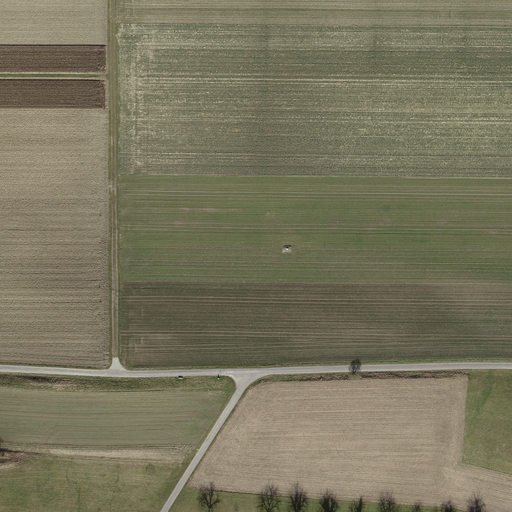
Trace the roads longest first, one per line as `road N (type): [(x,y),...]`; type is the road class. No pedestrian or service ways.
road 1 (residential): [(164,511),(251,374),(511,366)]
road 2 (track): [(117,373),(113,0)]
road 3 (track): [(251,374),(0,368)]
